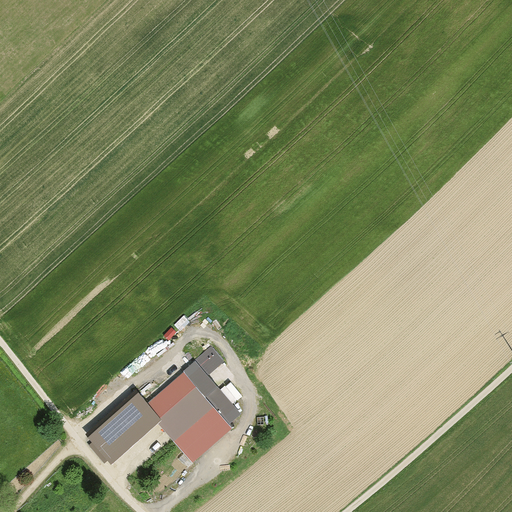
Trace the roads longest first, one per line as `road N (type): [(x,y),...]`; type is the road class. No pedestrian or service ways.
road 1 (track): [(0,341),(140,511)]
road 2 (track): [(347,511),(511,368)]
